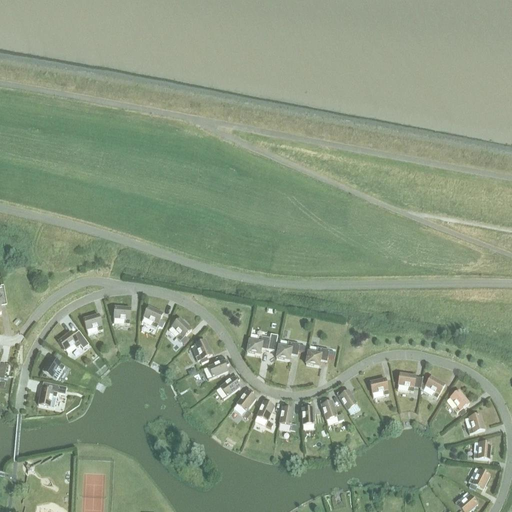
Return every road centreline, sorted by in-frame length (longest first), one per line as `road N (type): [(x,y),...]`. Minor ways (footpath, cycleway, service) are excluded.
road 1 (unclassified): [(116,291),(166,294),(194,308),(246,376),(284,397),(319,393),(392,355),(468,373),(497,400),(509,430),(510,461),(494,511)]
road 2 (unclassified): [(511,285),(242,278),(0,208)]
road 3 (unclassified): [(116,291),(84,300),(56,321),(29,361),(19,412)]
road 4 (unclassified): [(0,342),(12,344),(75,285),(102,282),(116,291)]
